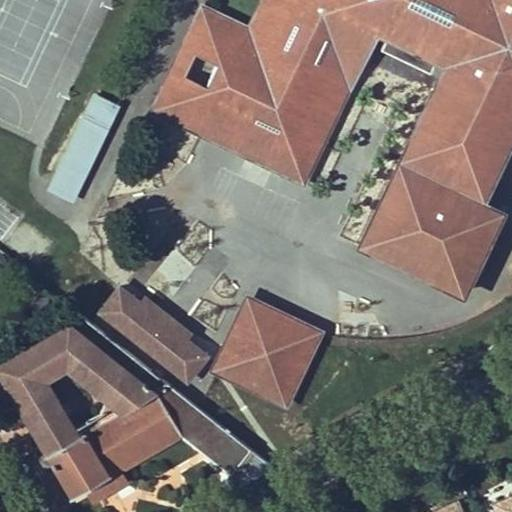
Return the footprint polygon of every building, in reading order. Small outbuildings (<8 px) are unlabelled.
[(499,211),(479,201),(465,195),(469,187),(482,194),(511,131),(511,0),(263,0),(249,31),(202,8),(184,45),(215,60),(203,86),(172,71),(153,109),(301,178),(376,24),(387,30),(380,46),(429,70),(438,52),(449,57),(402,156),(415,162),(411,169),(398,163),(360,242),(461,291),(499,211)] [(46,190),(73,203),(120,106),(93,92),(46,190)] [(411,169),(415,162),(402,156),(398,163),(411,169)] [(469,187),(465,195),(479,201),(482,194),(469,187)] [(144,305),(142,303),(120,285),(100,310),(187,378),(206,354),(187,338),(185,337),(181,343),(139,310),(144,305)] [(139,310),(181,343),(185,337),(187,338),(192,332),(147,296),(142,303),(144,305),(139,310)] [(249,302),(218,366),(283,397),(314,333),(249,302)] [(271,464),(87,318),(0,367),(0,407),(12,401),(41,384),(85,358),(135,398),(72,434),(68,430),(54,438),(39,447),(34,450),(38,456),(46,452),(51,461),(71,494),(85,486),(119,466),(179,432),(228,469),(227,475),(228,480),(230,485),(233,488),(271,464)] [(12,401),(25,423),(54,406),(41,384),(12,401)] [(68,430),(54,406),(25,423),(39,447),(54,438),(68,430)] [(43,466),(51,461),(46,452),(38,456),(43,466)] [(126,478),(119,466),(85,486),(91,498),(126,478)] [(511,511),(511,494),(495,502),(499,511),(511,511)] [(461,511),(457,502),(449,505),(452,511),(461,511)]
